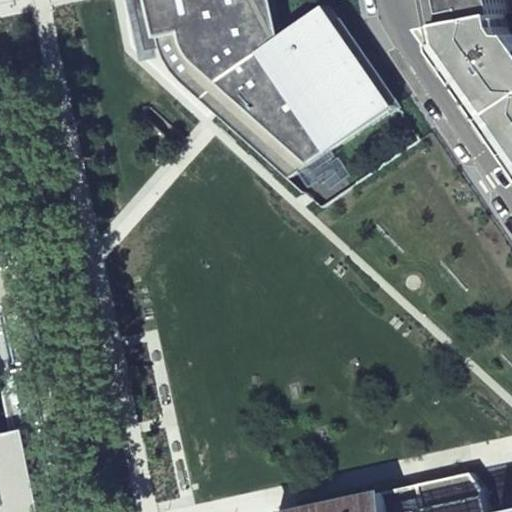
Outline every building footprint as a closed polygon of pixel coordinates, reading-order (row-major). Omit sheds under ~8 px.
[(131,0),(146,64),(294,180),(406,104),(336,4),(291,37),(283,0),(131,0)] [(507,0),(447,0),(453,25),(505,15),(510,14),(507,0)] [(511,110),(511,27),(511,14),(510,14),(505,15),(453,25),(436,29),(470,78),(498,120),(511,110)] [(0,141),(9,139),(0,96),(0,141)] [(511,110),(498,120),(511,140),(511,110)] [(0,355),(16,432),(62,421),(12,180),(0,182),(0,355)] [(16,432),(0,435),(0,511),(81,511),(62,421),(16,432)] [(511,511),(511,508),(496,511),(494,511),(483,463),(271,511),(511,511)]
